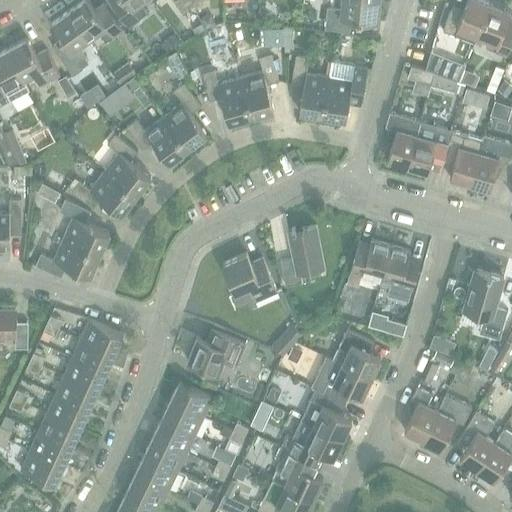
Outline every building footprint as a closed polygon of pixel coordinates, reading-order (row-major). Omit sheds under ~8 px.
[(88,0),(81,0),(68,10),(88,38),(98,31),(105,41),(123,29),(107,6),(98,12),(88,0)] [(141,0),(115,0),(112,2),(129,25),(147,11),(139,1),(141,0)] [(379,0),(341,0),(341,7),(327,6),(325,28),(350,31),(351,18),(377,21),(379,0)] [(466,30),(477,34),(490,2),(484,0),(466,0),(464,7),(453,3),(442,29),(463,37),(466,30)] [(490,2),(477,34),(488,39),(486,46),(506,54),(511,39),(511,16),(509,16),(511,10),(490,2)] [(88,38),(68,10),(50,23),(61,38),(52,45),(73,74),(82,68),(78,61),(86,55),(79,45),(88,38)] [(27,37),(7,47),(24,78),(34,72),(40,83),(60,73),(46,48),(36,54),(27,37)] [(24,78),(7,47),(0,50),(0,104),(19,94),(13,83),(24,78)] [(263,70),(240,76),(251,115),(274,109),(267,83),(279,80),(271,53),(259,56),(263,70)] [(299,110),(322,114),(329,75),(306,71),(308,57),(296,55),(291,82),(303,84),(299,110)] [(429,55),(428,56),(425,68),(434,71),(435,71),(439,58),(429,55)] [(329,75),(322,114),(345,118),(350,92),(362,94),(367,67),(331,61),(329,75)] [(425,68),(411,64),(408,76),(431,82),(434,71),(425,68)] [(251,115),(240,76),(218,83),(214,69),(202,72),(209,99),(221,96),(228,121),(251,115)] [(435,71),(434,71),(431,82),(454,90),(458,79),(435,71)] [(182,101),(163,115),(187,147),(206,133),(191,112),(201,104),(184,82),(173,89),(182,101)] [(390,110),(386,125),(396,128),(387,159),(407,165),(417,133),(420,122),(421,119),(390,110)] [(187,147),(163,115),(145,129),(136,117),(126,125),(143,148),(153,140),(168,161),(187,147)] [(417,133),(407,165),(428,171),(431,157),(442,160),(449,137),(451,129),(452,128),(421,119),(420,122),(417,133)] [(15,163),(3,130),(0,123),(0,153),(4,162),(15,163)] [(13,126),(3,130),(15,163),(28,163),(13,126)] [(449,137),(442,160),(453,164),(450,177),(470,183),(479,150),(483,138),(451,129),(449,137)] [(118,151),(104,170),(136,194),(151,175),(130,160),(137,150),(115,133),(107,143),(118,151)] [(479,150),(470,183),(490,188),(494,175),(505,178),(511,152),(511,141),(494,137),(484,134),(483,138),(479,150)] [(136,194),(104,170),(90,188),(78,179),(70,190),(93,207),(100,197),(121,213),(136,194)] [(9,211),(0,211),(0,246),(10,246),(10,234),(21,233),(21,197),(9,198),(9,211)] [(73,215),(63,237),(100,253),(109,232),(85,221),(90,209),(65,198),(60,210),(73,215)] [(300,270),(324,266),(316,224),(288,230),(293,256),(280,259),(285,284),(302,281),(300,270)] [(100,253),(63,237),(54,258),(41,252),(35,264),(61,275),(66,264),(90,275),(100,253)] [(362,272),(381,277),(391,244),(371,239),(367,251),(356,247),(346,282),(358,285),(362,272)] [(391,244),(381,277),(391,280),(387,293),(408,299),(418,265),(407,262),(410,250),(391,244)] [(255,299),(277,290),(263,256),(251,262),(246,251),(223,262),(236,293),(249,287),(255,299)] [(499,338),(508,309),(495,305),(504,276),(475,268),(463,309),(484,315),(479,332),(499,338)] [(0,334),(15,335),(15,347),(28,347),(28,321),(16,321),(15,306),(0,306),(0,334)] [(62,319),(50,314),(47,321),(59,326),(62,319)] [(89,317),(80,337),(114,352),(123,333),(89,317)] [(407,323),(387,318),(384,329),(403,335),(407,323)] [(59,326),(47,321),(43,330),(55,335),(59,326)] [(283,353),(302,332),(292,323),(273,344),(283,353)] [(236,364),(246,341),(212,328),(207,339),(197,335),(187,359),(218,372),(224,358),(236,364)] [(347,328),(338,347),(333,358),(342,362),(371,376),(381,357),(369,351),(374,341),(347,328)] [(511,345),(511,328),(490,367),(497,371),(511,345)] [(80,337),(72,356),(106,371),(114,352),(80,337)] [(45,357),(33,352),(30,359),(42,364),(45,357)] [(72,356),(63,374),(97,390),(106,371),(72,356)] [(42,364),(30,359),(26,367),(38,372),(42,364)] [(325,368),(315,387),(346,401),(351,390),(362,396),(371,376),(342,362),(336,373),(325,368)] [(216,388),(220,377),(205,371),(201,382),(216,388)] [(63,374),(55,393),(89,408),(97,390),(63,374)] [(179,379),(170,399),(203,415),(213,395),(179,379)] [(412,396),(419,399),(405,429),(423,438),(438,408),(427,403),(432,392),(417,385),(412,396)] [(315,387),(301,418),(343,437),(352,417),(341,412),(346,401),(315,387)] [(28,394),(16,388),(13,396),(25,402),(28,394)] [(55,393),(46,411),(80,427),(89,408),(55,393)] [(445,394),(438,408),(423,438),(442,447),(456,419),(464,422),(471,407),(445,394)] [(25,402),(13,396),(9,404),(21,409),(25,402)] [(170,399),(161,417),(195,433),(203,415),(170,399)] [(458,440),(467,446),(460,457),(477,468),(495,440),(487,435),(495,422),(476,410),(458,440)] [(46,411),(38,430),(72,445),(80,427),(46,411)] [(161,417),(152,435),(186,451),(195,433),(161,417)] [(286,433),(280,445),(317,462),(322,451),(333,456),(343,437),(301,418),(292,436),(286,433)] [(237,421),(233,428),(245,434),(249,427),(237,421)] [(11,431),(0,425),(0,435),(7,439),(11,431)] [(245,434),(233,428),(229,437),(241,442),(245,434)] [(38,430),(30,448),(63,464),(72,445),(38,430)] [(495,440),(477,468),(495,480),(502,468),(511,474),(511,473),(511,434),(504,446),(495,440)] [(152,435),(143,454),(177,470),(186,451),(152,435)] [(281,459),(272,478),(314,498),(323,478),(312,473),(317,462),(280,445),(275,456),(281,459)] [(63,464),(30,448),(21,468),(54,483),(63,464)] [(143,454),(135,472),(168,488),(177,470),(143,454)] [(219,458),(215,465),(227,471),(231,463),(219,458)] [(227,471),(215,465),(211,473),(223,479),(227,471)] [(135,472),(126,491),(159,507),(168,488),(135,472)] [(306,511),(314,498),(272,478),(284,484),(279,495),(267,489),(258,508),(265,511),(289,511),(290,510),(293,511),(306,511)] [(126,491),(117,509),(123,511),(156,511),(159,507),(126,491)] [(202,494),(198,503),(209,509),(213,500),(202,494)] [(207,511),(209,509),(198,503),(194,510),(198,511),(207,511)]
